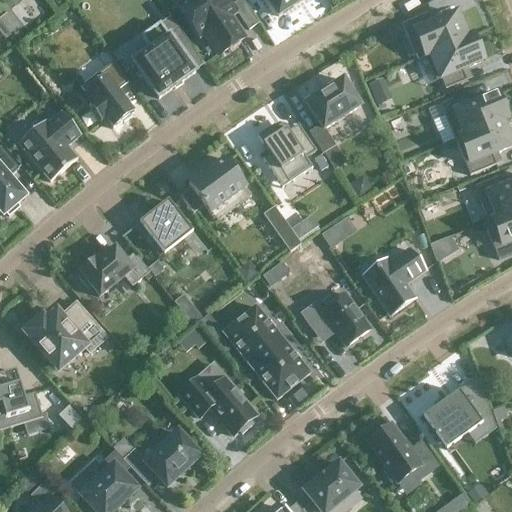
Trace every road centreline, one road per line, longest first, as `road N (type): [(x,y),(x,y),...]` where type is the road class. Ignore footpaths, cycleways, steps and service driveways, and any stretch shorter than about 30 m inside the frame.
road 1 (residential): [(0,272),(117,172),(373,0)]
road 2 (residential): [(207,511),(312,420),(511,285)]
